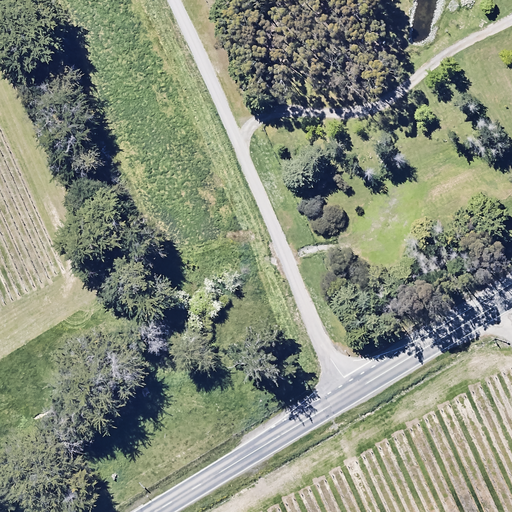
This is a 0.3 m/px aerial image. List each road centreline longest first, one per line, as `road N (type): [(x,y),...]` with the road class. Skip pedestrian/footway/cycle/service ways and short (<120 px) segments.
road 1 (residential): [(339,384),(167,0)]
road 2 (primary): [(129,511),(339,384)]
road 3 (primary): [(339,384),(511,282)]
